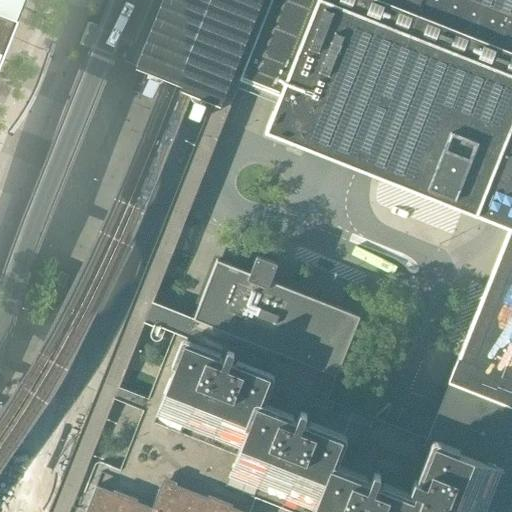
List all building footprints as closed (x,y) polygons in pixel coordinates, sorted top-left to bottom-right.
[(0,0),(0,50),(2,45),(11,23),(19,0),(0,0)] [(511,511),(511,0),(270,0),(265,13),(239,80),(277,95),(263,132),(325,157),(486,222),(497,226),(507,230),(447,381),(449,382),(427,438),(415,434),(393,425),(366,415),(340,404),(326,398),(186,337),(175,332),(117,478),(101,472),(85,511),(248,511),(258,489),(284,500),(283,500),(285,501),(288,495),(304,501),(315,505),(311,511),(511,511)] [(136,0),(109,72),(201,108),(252,0),(136,0)] [(326,398),(358,316),(270,281),(277,264),(256,255),(250,273),(245,271),(217,260),(186,337),(326,398)] [(94,305),(108,276),(84,264),(70,293),(94,305)] [(68,277),(60,272),(54,285),(62,289),(68,277)]
